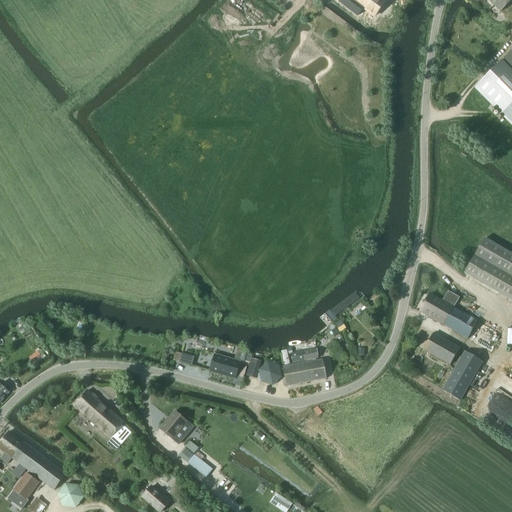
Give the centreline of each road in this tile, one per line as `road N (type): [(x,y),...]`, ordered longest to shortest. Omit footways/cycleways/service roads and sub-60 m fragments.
road 1 (tertiary): [(0,415),(50,373),(78,367),(152,371),(286,404),(343,392),(371,375),(392,344),(420,235),(426,89),(441,0)]
road 2 (track): [(413,511),(296,404)]
